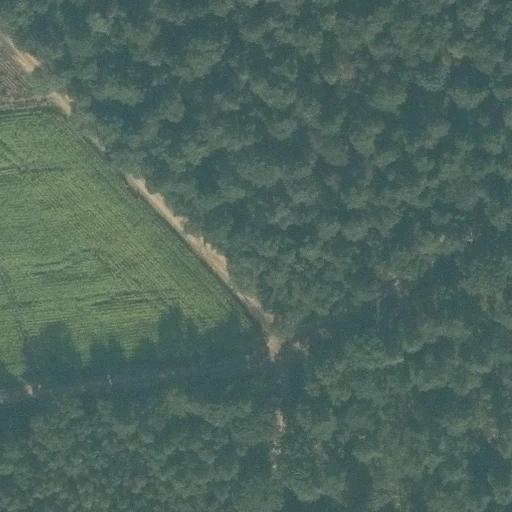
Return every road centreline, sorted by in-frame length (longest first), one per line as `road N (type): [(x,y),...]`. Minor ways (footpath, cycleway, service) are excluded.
road 1 (track): [(0,35),(235,283),(280,344)]
road 2 (track): [(280,344),(260,357),(0,390)]
road 3 (track): [(511,205),(280,344)]
road 4 (track): [(280,344),(280,511)]
